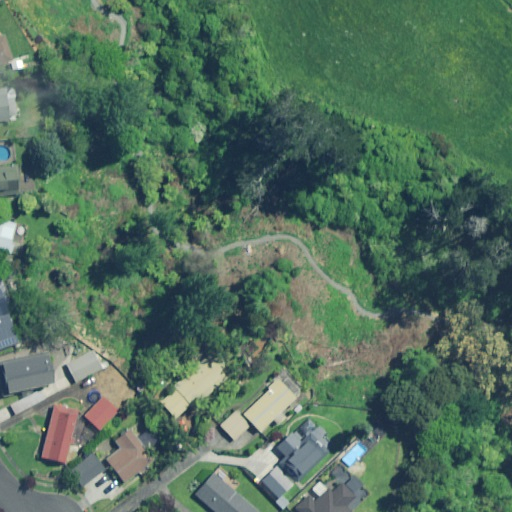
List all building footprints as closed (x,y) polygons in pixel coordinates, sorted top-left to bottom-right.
[(5,73),(22,68),(19,60),(9,63),(0,36),(0,35),(0,65),(2,65),(5,73)] [(0,123),(7,123),(7,118),(15,117),(14,99),(5,100),(5,90),(0,90),(0,123)] [(0,164),(0,192),(6,191),(16,190),(13,163),(0,164)] [(0,250),(0,251),(0,253),(7,255),(10,244),(6,243),(11,223),(0,219),(0,250)] [(3,286),(0,287),(0,350),(17,344),(2,304),(8,302),(3,286)] [(93,350),(63,365),(72,385),(102,370),(93,350)] [(44,355),(0,364),(0,368),(6,395),(50,386),(44,355)] [(222,378),(204,358),(156,403),(174,423),(222,378)] [(239,411),(219,430),(232,444),(251,426),(256,432),(269,421),(274,427),(283,418),(278,413),(293,399),(275,379),(239,411)] [(117,411),(100,397),(82,418),(99,432),(117,411)] [(77,412),(53,407),(40,458),(65,464),(77,412)] [(299,476),(324,449),(297,425),(289,434),(275,449),(284,457),(279,462),(259,483),(277,501),(300,477),(299,476)] [(122,486),(138,473),(156,462),(130,428),(113,442),(119,449),(103,461),(122,486)] [(69,472),(81,488),(104,470),(92,455),(69,472)] [(236,487),(219,473),(215,477),(213,475),(195,496),(212,511),(255,511),(232,492),(236,487)] [(305,497),(293,509),(295,511),(349,511),(345,507),(354,497),(341,484),(331,494),(326,489),(312,503),(305,497)]
